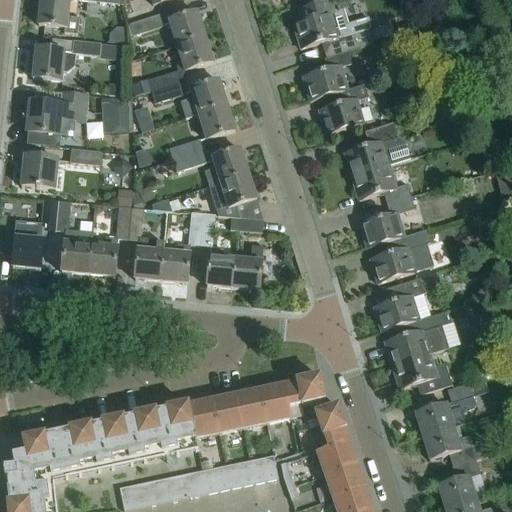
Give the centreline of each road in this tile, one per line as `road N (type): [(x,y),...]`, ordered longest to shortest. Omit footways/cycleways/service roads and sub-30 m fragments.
road 1 (residential): [(336,335),(232,0)]
road 2 (residential): [(0,404),(219,358),(245,328)]
road 3 (residential): [(245,328),(0,303)]
road 4 (residential): [(390,511),(336,335)]
